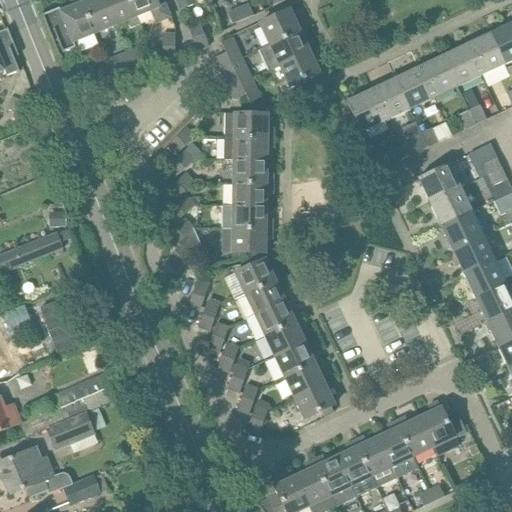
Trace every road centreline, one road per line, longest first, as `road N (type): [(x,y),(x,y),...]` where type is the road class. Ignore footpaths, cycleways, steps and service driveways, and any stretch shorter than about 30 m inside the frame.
road 1 (residential): [(503,477),(452,373),(248,466),(157,264),(138,112),(199,62)]
road 2 (secondary): [(221,511),(15,0)]
